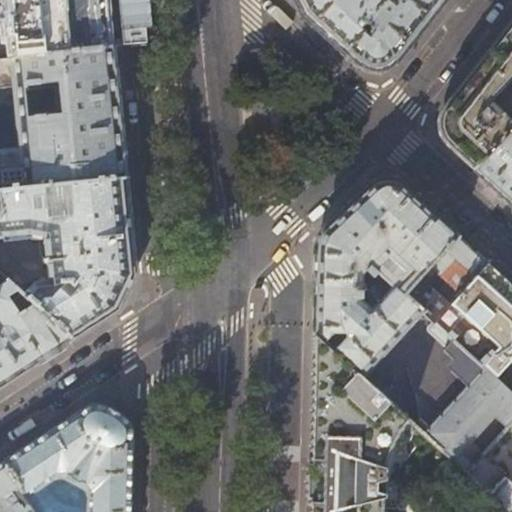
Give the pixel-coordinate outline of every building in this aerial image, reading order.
[(0,0),(0,59),(110,48),(106,10),(107,10),(106,0),(0,0)] [(295,0),(304,16),(318,29),(344,53),(361,32),(352,25),(358,19),(366,26),(385,2),(383,0),(295,0)] [(383,0),(385,2),(366,26),(361,32),(344,53),(358,66),(359,65),(366,69),(372,71),(382,70),(389,66),(393,62),(395,63),(428,21),(444,0),(383,0)] [(511,18),(462,82),(443,107),(446,146),(454,153),(472,170),(511,127),(511,124),(488,103),(511,77),(511,18)] [(0,191),(124,179),(118,115),(111,48),(110,48),(0,59),(0,191)] [(511,127),(472,170),(493,189),(511,206),(511,127)] [(124,179),(0,191),(0,237),(29,236),(29,237),(29,238),(30,239),(31,240),(32,240),(33,240),(34,240),(43,239),(47,283),(34,283),(23,295),(33,305),(72,340),(95,325),(116,312),(134,276),(131,246),(124,179)] [(425,271),(455,238),(428,212),(399,183),(397,185),(391,182),(387,181),(380,182),(373,185),(372,184),(327,226),(328,227),(321,235),(317,245),(315,254),(314,287),(312,334),(323,344),(331,335),(343,335),(345,337),(332,352),(360,378),(422,312),(403,295),(417,279),(425,271)] [(473,254),(455,238),(425,271),(429,275),(433,270),(457,293),(485,264),(473,254)] [(511,289),(485,264),(457,293),(446,305),(432,321),(498,382),(511,364),(511,289)] [(446,305),(417,279),(403,295),(422,312),(432,321),(446,305)] [(0,387),(72,340),(33,305),(21,312),(12,300),(21,294),(7,281),(0,285),(0,387)] [(511,394),(505,389),(498,382),(432,321),(428,326),(429,327),(428,330),(429,333),(444,348),(442,350),(451,360),(445,367),(465,388),(422,435),(464,473),(472,465),(460,453),(494,416),(506,427),(509,424),(511,421),(511,394)] [(332,352),(323,344),(312,334),(310,445),(307,511),(379,511),(380,496),(382,496),(381,480),(384,462),(386,454),(391,442),(396,433),(401,426),(407,421),(360,378),(332,352)] [(511,364),(498,382),(505,389),(511,380),(511,364)] [(128,511),(129,488),(131,442),(129,441),(131,435),(130,431),(128,424),(123,419),(115,413),(108,409),(99,406),(96,406),(91,406),(83,410),(80,414),(79,413),(51,431),(3,463),(25,497),(53,478),(54,479),(63,478),(63,480),(66,480),(72,481),(80,488),(82,488),(87,496),(88,496),(86,511),(128,511)] [(511,511),(511,421),(509,424),(511,427),(511,485),(480,456),(472,465),(464,473),(506,511),(511,511)] [(34,511),(25,497),(3,463),(0,464),(0,511),(34,511)]
